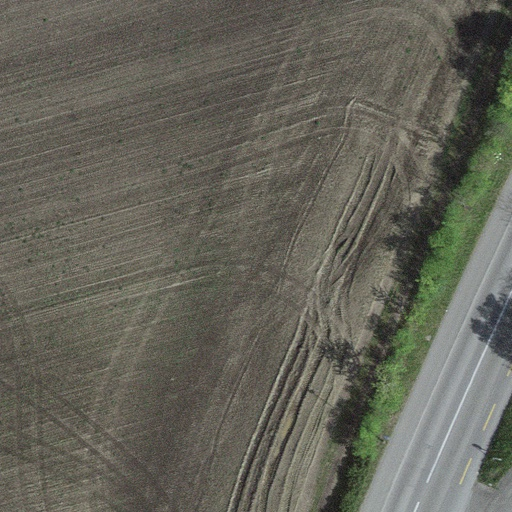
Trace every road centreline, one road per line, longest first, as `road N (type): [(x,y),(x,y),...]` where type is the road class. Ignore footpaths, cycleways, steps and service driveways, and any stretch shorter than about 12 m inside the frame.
road 1 (track): [(328,511),(511,39)]
road 2 (secondary): [(511,283),(412,511)]
